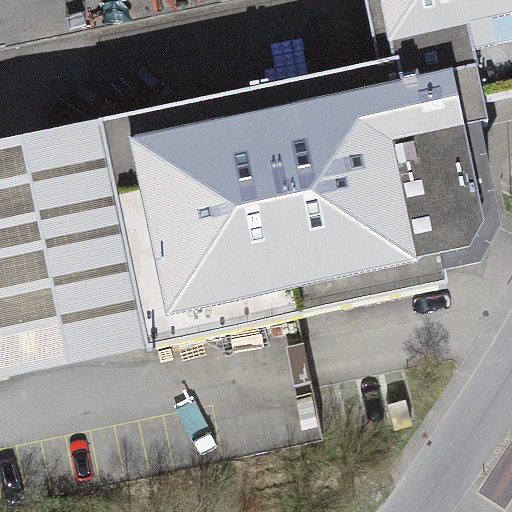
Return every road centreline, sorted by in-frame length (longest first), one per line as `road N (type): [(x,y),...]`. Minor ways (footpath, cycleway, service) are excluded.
road 1 (unknown): [(0,431),(99,418),(140,426),(264,511)]
road 2 (residential): [(511,370),(407,511)]
